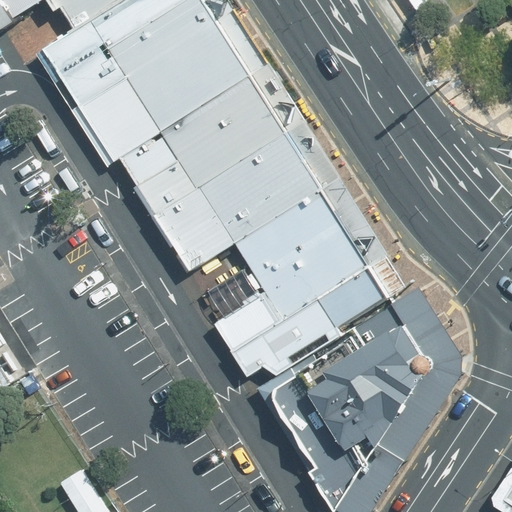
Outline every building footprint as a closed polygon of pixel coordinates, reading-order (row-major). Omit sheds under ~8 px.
[(25,30),(98,141),(112,131),(182,249),(312,169),(201,0),(72,0),(63,5),(25,30)] [(420,0),(413,0),(420,10),(425,7),(420,0)] [(238,354),(378,274),(312,169),(228,222),(257,271),(205,299),(238,354)] [(397,420),(440,357),(432,334),(378,274),(238,354),(325,488),(351,499),(397,420)] [(104,511),(78,470),(57,483),(75,511),(104,511)] [(511,511),(511,479),(505,491),(496,507),(504,511),(511,511)]
